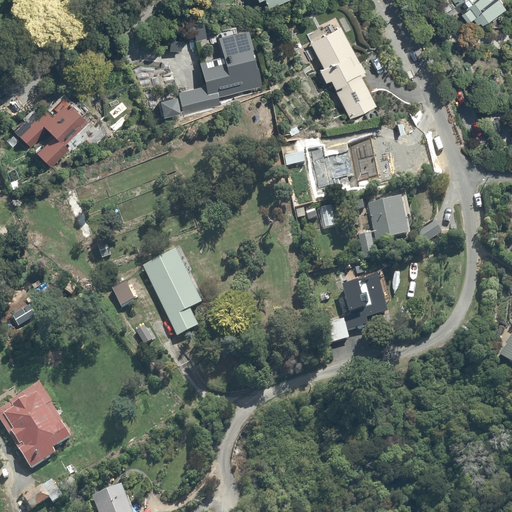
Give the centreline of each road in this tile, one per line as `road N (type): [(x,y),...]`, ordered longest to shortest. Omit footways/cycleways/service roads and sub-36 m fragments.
road 1 (residential): [(462,175),(473,248),(459,312),(430,341),(251,403),(223,455),(224,511)]
road 2 (residential): [(386,0),(462,175)]
